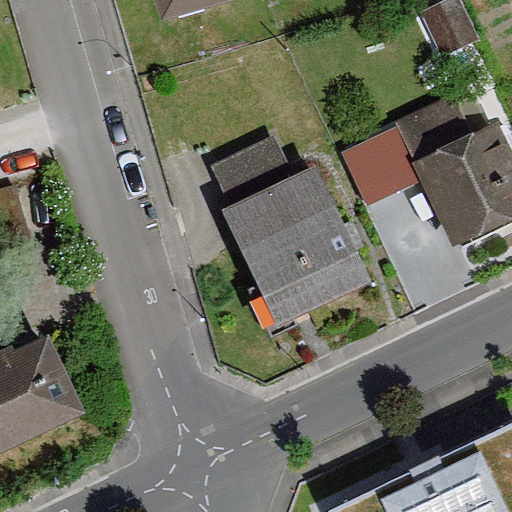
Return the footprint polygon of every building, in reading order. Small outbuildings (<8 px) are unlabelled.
[(158,0),(163,16),(217,0),(158,0)] [(398,122),(454,243),(511,215),(511,158),(496,124),(471,135),(453,97),(398,122)] [(278,322),(366,278),(312,168),(290,179),(269,138),(213,166),(233,207),(223,211),(278,322)] [(15,192),(0,194),(0,245),(23,241),(15,192)] [(0,449),(82,410),(45,334),(7,353),(5,348),(0,350),(0,449)] [(511,511),(511,431),(421,474),(341,511),(511,511)]
